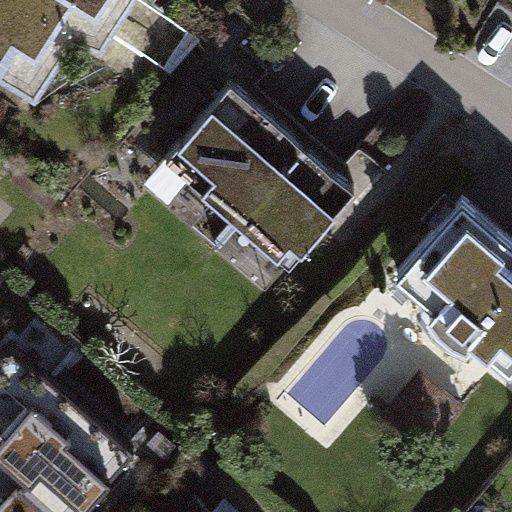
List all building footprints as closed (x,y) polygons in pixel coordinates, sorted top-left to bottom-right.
[(0,0),(0,72),(29,93),(95,0),(0,0)] [(359,167),(239,72),(176,151),(296,246),(359,167)] [(511,223),(469,187),(404,263),(511,353),(511,223)] [(79,382),(10,325),(0,337),(0,414),(30,440),(79,382)] [(439,423),(461,407),(430,365),(408,381),(439,423)] [(100,511),(74,490),(55,511),(100,511)] [(219,511),(206,501),(196,511),(219,511)]
